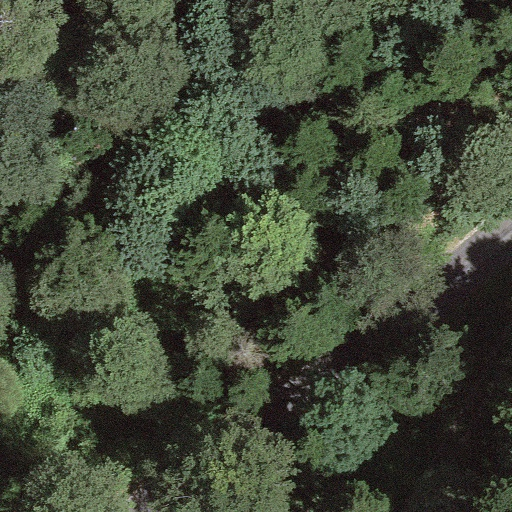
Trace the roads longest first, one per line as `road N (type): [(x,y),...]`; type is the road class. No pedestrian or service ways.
road 1 (track): [(0,430),(288,78),(320,0)]
road 2 (unclassified): [(511,228),(148,511)]
road 3 (track): [(511,296),(409,511)]
